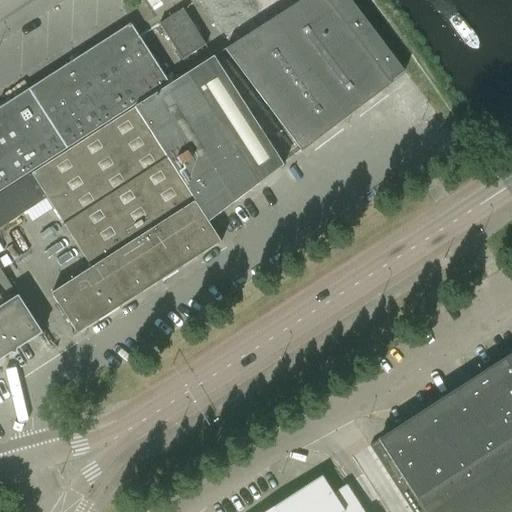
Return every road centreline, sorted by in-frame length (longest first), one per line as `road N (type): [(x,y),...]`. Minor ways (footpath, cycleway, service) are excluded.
road 1 (unclassified): [(408,141),(33,392),(28,460)]
road 2 (tertiary): [(148,415),(511,181)]
road 3 (unclassified): [(174,511),(511,290)]
road 4 (tertiary): [(148,415),(28,460)]
road 5 (tertiary): [(65,511),(91,471),(148,415)]
road 6 (unknown): [(401,511),(335,406)]
road 7 (unknown): [(51,380),(0,269)]
